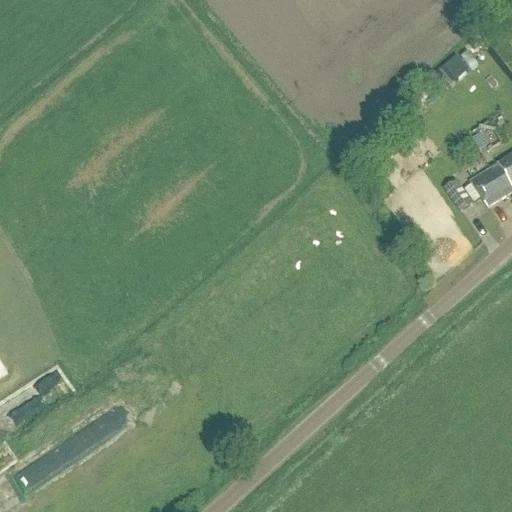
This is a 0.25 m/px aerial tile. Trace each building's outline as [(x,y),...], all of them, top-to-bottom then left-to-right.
[(398,111),(390,119),(396,125),(404,117),(398,111)] [(396,155),(390,148),(371,165),(378,172),(396,155)] [(511,158),(497,168),(470,185),(487,211),(511,196),(511,158)] [(446,192),(461,214),(472,206),(457,184),(446,192)] [(50,375),(18,396),(29,413),(62,393),(50,375)] [(0,439),(24,428),(19,418),(0,426),(0,439)]
